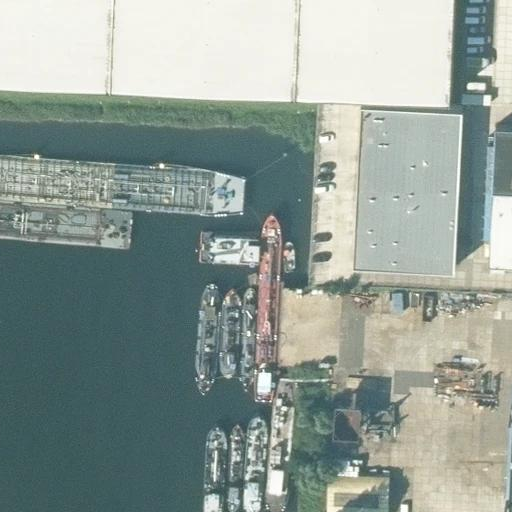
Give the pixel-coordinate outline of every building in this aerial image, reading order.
[(0,0),(0,75),(107,80),(110,0),(0,0)] [(110,0),(107,80),(298,89),(301,0),(110,0)] [(301,0),(298,89),(358,91),(452,95),(455,0),(301,0)] [(463,106),(362,101),(354,261),(455,266),(463,106)] [(511,188),(511,125),(496,125),(493,188),(511,188)] [(511,188),(493,188),(490,262),(511,263),(511,188)]
